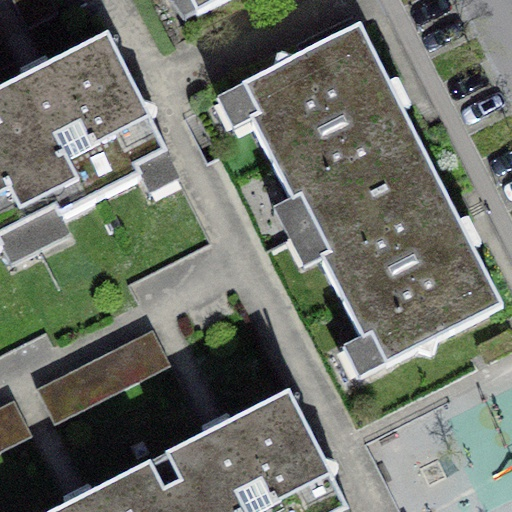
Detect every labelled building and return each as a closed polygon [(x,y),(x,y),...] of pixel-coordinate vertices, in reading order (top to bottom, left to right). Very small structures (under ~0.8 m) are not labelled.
[(48,0),(39,0),(14,13),(28,39),(60,21),(48,0)] [(181,0),(194,25),(243,0),(181,0)] [(318,236),(429,183),(360,40),(244,96),(260,129),(254,132),(295,217),(306,211),(318,236)] [(0,184),(27,236),(59,219),(66,231),(144,190),(138,178),(164,165),(105,52),(0,106),(0,184)] [(496,322),(429,183),(318,236),(333,266),(320,272),(360,356),(372,351),(384,376),(496,322)] [(0,250),(27,236),(0,184),(0,262),(6,260),(0,250)] [(155,351),(45,401),(58,431),(169,381),(155,351)] [(160,506),(163,511),(339,511),(286,409),(166,470),(180,496),(160,506)] [(14,421),(0,428),(0,467),(30,453),(14,421)] [(163,511),(160,506),(146,480),(83,511),(163,511)]
